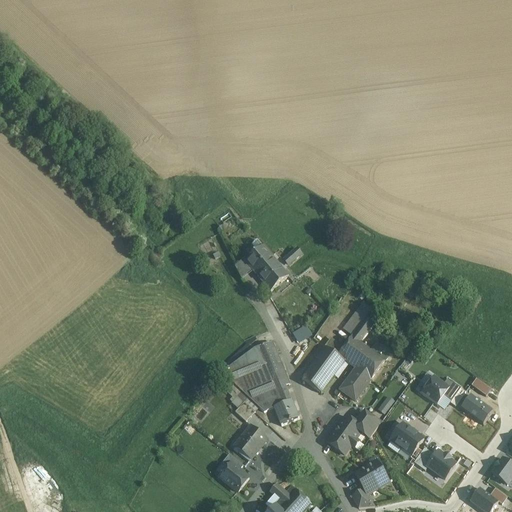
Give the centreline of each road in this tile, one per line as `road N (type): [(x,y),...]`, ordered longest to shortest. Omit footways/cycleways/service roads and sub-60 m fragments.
road 1 (residential): [(315,439),(284,347),(258,300)]
road 2 (residential): [(382,511),(444,510),(480,464)]
